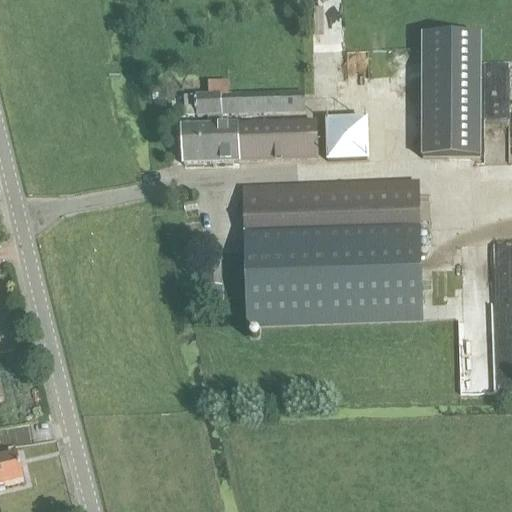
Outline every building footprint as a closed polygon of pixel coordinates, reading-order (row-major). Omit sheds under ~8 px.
[(481,37),(422,37),(421,161),(481,161),(481,37)] [(208,118),(208,123),(223,122),(222,117),(305,115),(305,94),(229,96),(228,83),(209,83),(210,96),(196,97),(196,100),(186,100),(187,117),(197,117),(197,118),(208,118)] [(223,127),(223,122),(208,123),(208,128),(182,128),(183,166),(317,162),(316,124),(223,127)] [(422,322),(418,184),(244,190),(249,328),(422,322)] [(195,203),(183,204),(185,213),(196,211),(195,203)] [(224,287),(223,257),(205,257),(205,288),(224,287)] [(18,457),(0,460),(0,491),(5,490),(5,488),(24,484),(18,457)]
